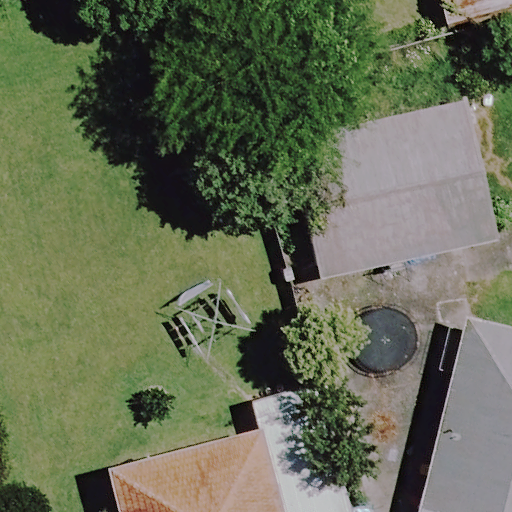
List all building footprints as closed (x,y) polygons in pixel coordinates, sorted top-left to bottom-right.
[(288,0),(235,0),(223,4),(245,75),(306,57),(288,0)] [(511,7),(511,0),(422,0),(430,30),(511,7)] [(507,229),(478,93),(309,130),(338,265),(507,229)] [(511,511),(511,317),(471,309),(427,511),(511,511)] [(368,511),(334,367),(267,383),(274,413),(121,449),(136,511),(368,511)]
